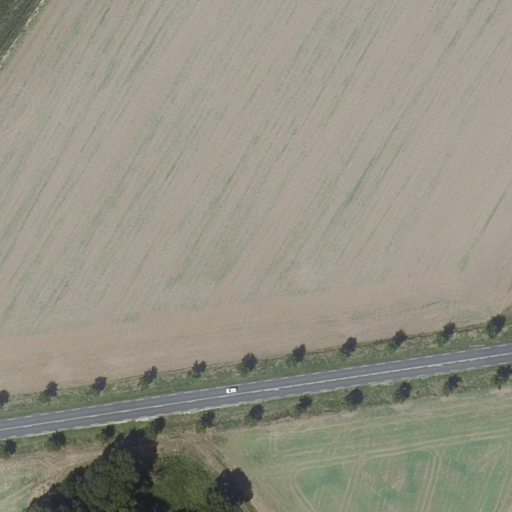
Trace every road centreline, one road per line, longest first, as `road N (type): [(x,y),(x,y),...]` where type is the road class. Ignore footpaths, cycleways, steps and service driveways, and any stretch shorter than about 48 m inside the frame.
road 1 (primary): [(0,429),(511,353)]
road 2 (track): [(160,406),(242,511)]
